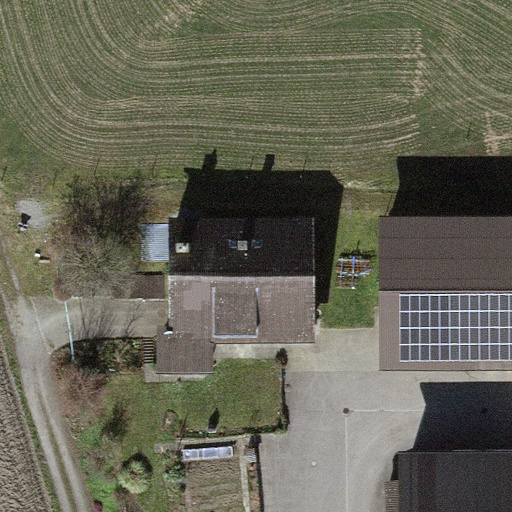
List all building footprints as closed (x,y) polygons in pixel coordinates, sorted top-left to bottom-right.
[(511,227),(390,229),(391,327),(470,327),(470,371),(511,370),(511,227)] [(311,228),(176,229),(176,277),(177,298),(177,339),(312,338),(311,228)] [(96,265),(64,265),(64,295),(96,295),(96,265)] [(117,278),(96,265),(96,295),(118,299),(117,278)] [(177,298),(176,277),(117,278),(118,299),(177,298)] [(511,511),(511,462),(413,463),(413,487),(392,487),(391,511),(511,511)]
